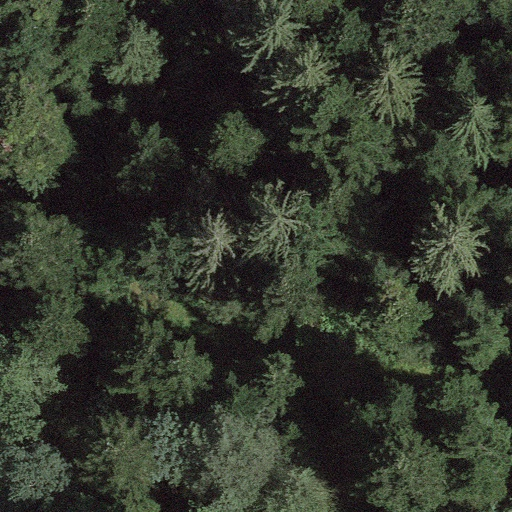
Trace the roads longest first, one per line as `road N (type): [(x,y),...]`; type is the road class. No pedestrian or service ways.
road 1 (track): [(0,186),(240,342),(416,379),(511,388)]
road 2 (track): [(239,0),(160,44),(56,75),(0,82)]
